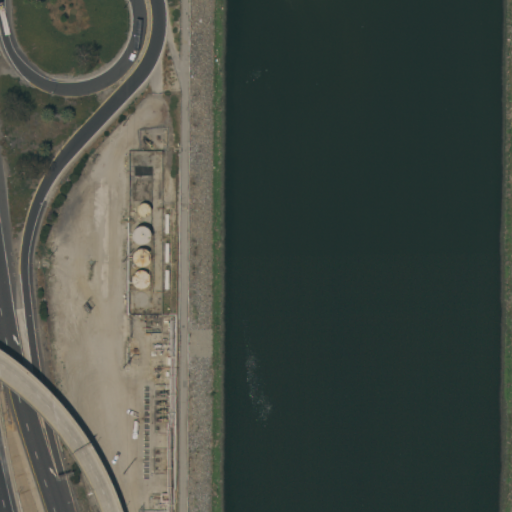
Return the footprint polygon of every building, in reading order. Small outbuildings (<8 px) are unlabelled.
[(148,214),(146,215),(144,216),(141,216),(140,216),(138,215),(137,214),(136,212),(136,209),(136,207),(137,205),(139,203),(141,203),(143,203),(145,203),(146,203),(148,205),(149,207),(149,209),(149,212),(148,214)] [(148,241),(147,243),(145,243),(144,244),(142,244),(141,244),(139,244),(137,244),(136,243),(135,242),(133,241),(133,239),(132,238),(132,236),(132,234),(132,233),(132,231),(133,230),(134,228),(135,227),(137,226),(138,226),(140,225),(142,225),(143,226),(145,226),(146,227),(148,228),(149,229),(150,231),(150,232),(151,234),(151,235),(150,237),(150,239),(149,240),(148,241)] [(149,262),(148,263),(147,264),(145,265),(144,266),(142,267),(141,267),(139,267),(137,266),(136,266),(134,265),(133,264),(132,262),(131,261),(131,259),(130,258),(130,256),(131,254),(131,253),(132,251),(134,250),(135,249),(136,248),(138,248),(140,247),(141,247),(143,248),(145,248),(146,249),(147,251),(148,252),(149,253),(150,255),(150,257),(150,258),(149,260),(149,262)] [(148,284),(147,286),(146,287),(144,288),(143,288),(141,288),(139,288),(138,288),(136,287),(135,287),(134,286),(133,284),(132,283),(131,281),(131,280),(131,278),(131,276),(132,275),(133,273),(134,272),(135,271),(136,270),(138,270),(140,269),(141,269),(143,270),(144,270),(146,271),(147,272),(148,273),(149,275),(149,276),(150,278),(150,280),(149,281),(149,283),(148,284)] [(147,302),(146,304),(144,305),(142,306),(139,306),(137,304),(135,303),(134,301),(134,299),(134,297),(135,295),(136,294),(138,292),(141,292),(143,292),(145,293),(147,295),(147,296),(148,298),(148,301),(147,302)]
